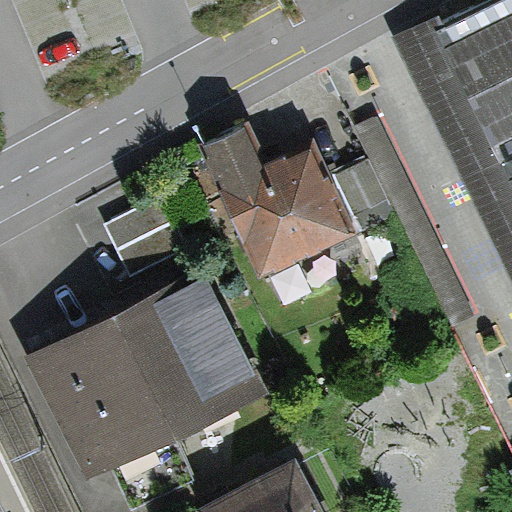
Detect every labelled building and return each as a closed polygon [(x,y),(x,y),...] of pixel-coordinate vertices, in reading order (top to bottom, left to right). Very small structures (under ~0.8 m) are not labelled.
[(511,0),(462,0),(397,32),(511,261),(511,0)] [(262,265),(358,222),(352,209),(333,168),(315,128),(266,150),(247,108),(200,129),(262,265)] [(477,309),(378,109),(355,120),(371,151),(390,191),(454,321),(477,309)] [(371,151),(333,168),(352,209),(390,191),(371,151)] [(163,189),(105,218),(131,271),(190,241),(163,189)] [(204,255),(26,340),(88,470),(113,458),(134,503),(195,474),(171,425),(264,381),(204,255)] [(333,511),(297,442),(198,493),(208,511),(333,511)]
